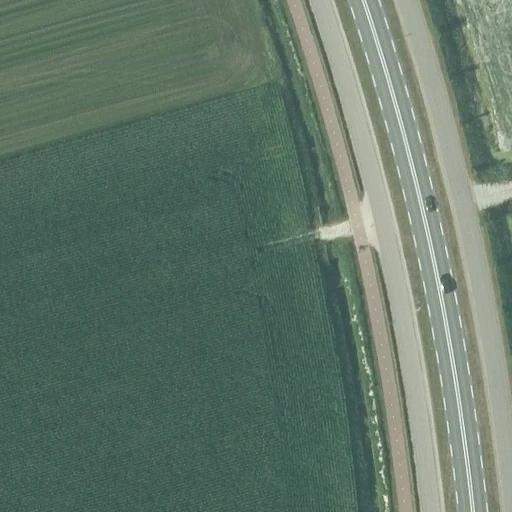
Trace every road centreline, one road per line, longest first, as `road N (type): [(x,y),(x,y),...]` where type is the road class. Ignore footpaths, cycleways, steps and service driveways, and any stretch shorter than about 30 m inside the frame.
road 1 (tertiary): [(319,0),(383,226),(429,511)]
road 2 (primary): [(472,511),(429,241),(362,0)]
road 3 (unclassified): [(511,492),(468,227),(407,0)]
